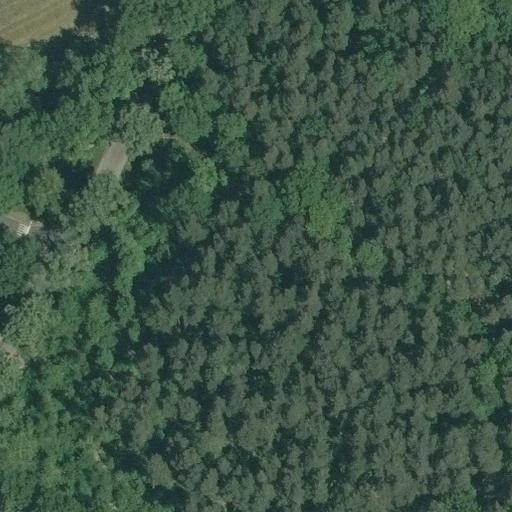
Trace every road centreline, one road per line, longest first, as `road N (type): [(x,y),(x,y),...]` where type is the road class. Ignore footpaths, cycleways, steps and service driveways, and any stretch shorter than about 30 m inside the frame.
road 1 (unclassified): [(65,259),(181,0)]
road 2 (unclassified): [(0,372),(65,259)]
